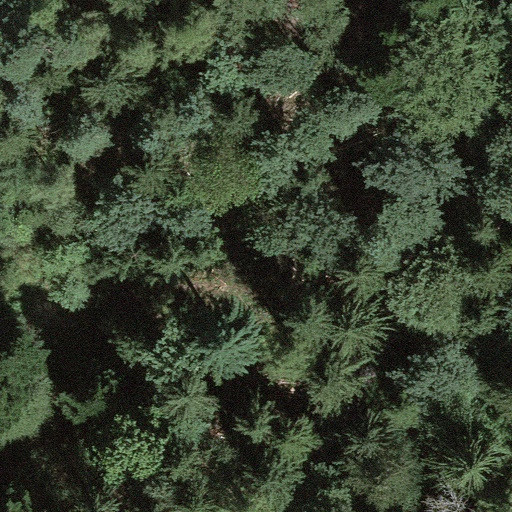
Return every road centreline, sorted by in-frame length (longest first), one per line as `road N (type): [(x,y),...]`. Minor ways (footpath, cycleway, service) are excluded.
road 1 (track): [(272,511),(487,134)]
road 2 (track): [(273,0),(354,66),(487,134)]
